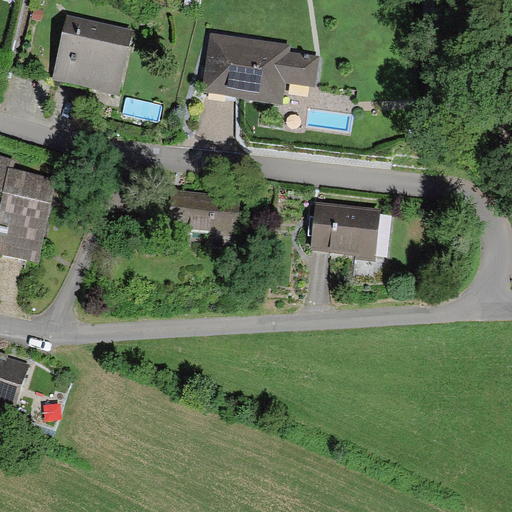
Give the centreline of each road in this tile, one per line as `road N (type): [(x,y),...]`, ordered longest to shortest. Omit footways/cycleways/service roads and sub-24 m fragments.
road 1 (residential): [(0,120),(122,152),(341,173),(477,197),(496,229),(497,258),(494,278),(461,312)]
road 2 (residential): [(0,326),(93,333),(461,312)]
road 3 (track): [(412,0),(421,79),(439,110),(511,164)]
